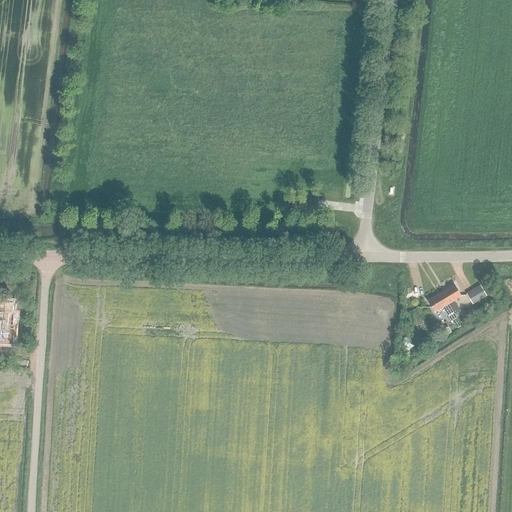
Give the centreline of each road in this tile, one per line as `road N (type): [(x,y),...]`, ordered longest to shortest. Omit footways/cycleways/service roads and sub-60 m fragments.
road 1 (tertiary): [(363,255),(47,256)]
road 2 (tertiary): [(363,255),(391,0)]
road 3 (unclassified): [(31,511),(47,256)]
road 4 (tertiary): [(363,255),(511,253)]
